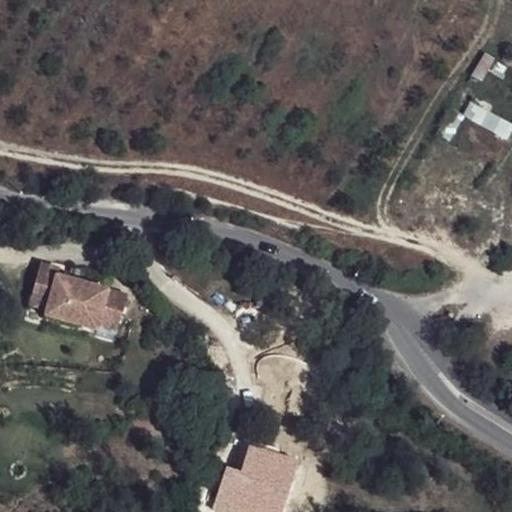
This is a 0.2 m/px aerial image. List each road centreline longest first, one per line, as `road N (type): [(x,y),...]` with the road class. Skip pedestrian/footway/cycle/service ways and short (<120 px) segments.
road 1 (unclassified): [(0,201),(255,248),(351,286),(389,310),(436,388),(511,442)]
road 2 (track): [(386,237),(221,187),(0,155)]
road 3 (track): [(495,0),(382,187),(378,219)]
road 4 (track): [(497,292),(433,252),(386,237)]
